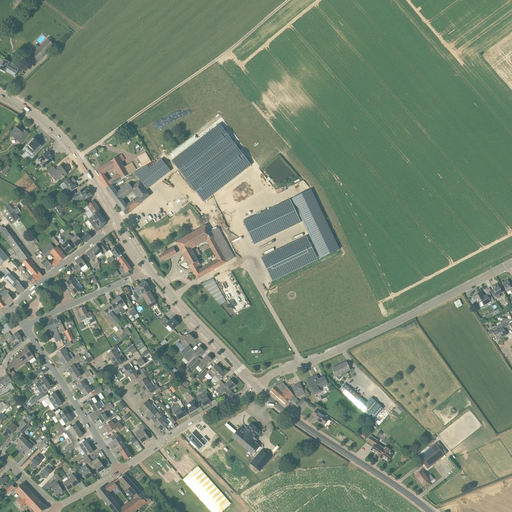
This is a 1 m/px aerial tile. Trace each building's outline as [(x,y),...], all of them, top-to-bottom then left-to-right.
[(34,52),(31,55),(38,62),(55,46),(51,42),(48,40),(48,39),(39,48),(34,52)] [(18,71),(9,65),(10,63),(4,59),(0,66),(0,69),(4,72),(6,70),(15,76),(18,71)] [(222,127),(174,164),(203,202),(251,165),(222,127)] [(10,135),(21,143),(28,134),(24,131),(23,133),(16,128),(10,135)] [(38,145),(39,144),(33,138),(26,145),(28,146),(26,148),(29,152),(28,153),(32,156),(42,146),(41,146),(40,147),(38,145)] [(38,159),(41,163),(40,164),(43,166),(43,165),(45,167),(47,166),(52,161),(54,163),(54,162),(51,158),(52,157),(49,153),(47,154),(46,153),(38,159)] [(95,171),(102,183),(107,180),(104,174),(114,168),(117,174),(121,180),(127,176),(129,175),(124,167),(121,163),(125,160),(123,156),(122,155),(121,155),(95,171)] [(151,162),(148,157),(140,162),(142,167),(151,162)] [(134,173),(147,190),(171,171),(161,159),(150,168),(147,165),(134,173)] [(53,178),(55,176),(58,180),(66,174),(60,166),(55,170),(52,167),(47,171),(53,178)] [(106,189),(111,185),(121,180),(117,174),(112,178),(112,179),(108,181),(107,180),(102,183),(106,189)] [(64,190),(68,194),(77,188),(75,184),(74,184),(74,183),(76,182),(73,178),(69,180),(69,179),(64,183),(67,187),(64,190)] [(129,183),(118,191),(115,188),(114,189),(111,185),(106,189),(107,191),(108,191),(125,215),(151,196),(150,195),(141,183),(139,181),(132,187),(129,183)] [(78,193),(73,196),(76,201),(81,198),(83,201),(92,196),(88,189),(85,191),(84,190),(78,193)] [(292,199),(321,259),(340,250),(311,190),(292,199)] [(290,200),(243,222),(253,245),(300,222),(290,200)] [(90,211),(85,214),(89,219),(92,217),(92,216),(92,215),(97,211),(99,210),(93,201),(87,206),(90,211)] [(53,208),(58,215),(61,219),(68,214),(65,210),(64,211),(59,204),(54,207),(53,208)] [(14,212),(9,205),(1,212),(6,218),(14,212)] [(92,215),(92,216),(92,217),(89,219),(93,226),(92,226),(96,232),(100,228),(105,223),(97,211),(92,215)] [(206,225),(176,243),(197,279),(227,263),(214,240),(222,236),(218,228),(209,232),(206,225)] [(82,239),(78,234),(76,236),(76,235),(73,238),(70,235),(70,236),(65,231),(61,234),(67,240),(69,238),(77,247),(82,242),(81,241),(82,240),(82,239)] [(88,233),(86,236),(82,239),(82,240),(86,243),(92,238),(88,233)] [(306,236),(261,258),(272,281),(317,259),(306,236)] [(162,255),(159,257),(161,260),(164,258),(164,260),(176,253),(173,248),(170,250),(170,249),(172,248),(167,238),(162,240),(167,250),(168,249),(169,251),(161,254),(162,255)] [(72,249),(67,242),(61,247),(67,254),(72,249)] [(46,246),(47,247),(52,253),(59,262),(66,257),(57,247),(55,249),(50,243),(46,246)] [(30,258),(20,244),(13,249),(16,253),(23,263),(29,258),(30,258)] [(111,257),(108,260),(110,262),(118,257),(121,255),(116,247),(110,251),(109,250),(108,248),(107,249),(105,246),(104,245),(101,247),(105,253),(107,251),(111,257)] [(96,246),(91,250),(96,256),(101,252),(96,246)] [(52,253),(47,247),(43,251),(41,252),(45,258),(47,256),(51,254),(52,253)] [(0,265),(9,258),(0,248),(0,265)] [(96,256),(91,250),(86,254),(91,260),(96,256)] [(59,262),(52,253),(51,254),(56,259),(50,264),(53,267),(59,262)] [(118,264),(120,268),(127,263),(121,255),(118,257),(110,262),(112,265),(116,264),(117,265),(118,264)] [(29,270),(34,265),(29,258),(23,263),(29,270)] [(86,265),(81,258),(75,262),(78,265),(75,267),(79,272),(81,270),(80,269),(86,265)] [(53,267),(50,264),(46,259),(41,263),(48,272),(53,267)] [(127,263),(120,268),(123,271),(124,270),(126,273),(131,269),(127,263)] [(35,265),(34,265),(29,270),(28,271),(32,276),(33,277),(33,276),(37,281),(42,276),(35,265)] [(3,277),(9,283),(15,278),(9,272),(3,277)] [(33,277),(32,276),(31,277),(27,272),(24,275),(27,279),(32,285),(37,281),(33,276),(33,277)] [(70,289),(76,284),(79,282),(75,277),(73,278),(71,275),(67,279),(68,280),(65,283),(70,289)] [(15,278),(9,283),(14,289),(15,288),(20,294),(25,290),(15,278)] [(226,301),(213,278),(201,284),(220,305),(226,301)] [(132,284),(137,292),(148,286),(146,283),(145,282),(139,286),(137,281),(132,284)] [(510,291),(511,293),(511,292),(511,286),(510,284),(508,281),(502,283),(507,292),(510,291)] [(79,282),(76,284),(70,289),(74,296),(78,293),(79,295),(83,291),(81,289),(83,288),(79,282)] [(491,293),(495,300),(500,297),(499,295),(502,293),(497,284),(492,287),(494,292),(491,293)] [(140,297),(143,296),(150,292),(151,291),(148,286),(137,292),(140,297)] [(7,291),(5,291),(0,294),(0,297),(6,305),(13,300),(8,294),(9,293),(7,291)] [(150,292),(143,296),(148,305),(150,308),(157,304),(155,301),(150,292)] [(490,302),(491,303),(494,302),(489,293),(490,294),(484,297),(483,297),(482,295),(481,293),(473,297),(475,300),(476,300),(478,304),(482,302),(483,306),(490,302)] [(119,297),(113,301),(120,312),(122,315),(126,312),(122,307),(125,305),(119,297)] [(114,317),(120,312),(113,301),(101,309),(103,312),(107,317),(112,313),(114,317)] [(92,316),(91,312),(87,314),(84,307),(79,309),(81,316),(79,317),(81,321),(91,317),(92,319),(89,321),(90,324),(96,321),(93,316),(92,316)] [(137,314),(134,309),(129,312),(133,317),(134,316),(137,314)] [(121,335),(124,332),(123,330),(122,331),(120,328),(121,328),(118,324),(117,320),(114,317),(112,313),(107,317),(114,324),(113,324),(115,326),(112,328),(116,332),(118,331),(121,335)] [(53,320),(53,321),(59,334),(65,332),(69,342),(73,340),(69,330),(65,331),(58,316),(55,318),(55,319),(53,320)] [(509,320),(501,318),(503,321),(507,329),(510,328),(511,330),(511,318),(509,320)] [(162,324),(166,328),(169,325),(173,330),(178,325),(173,319),(169,322),(167,320),(162,324)] [(53,321),(48,324),(51,332),(52,331),(56,342),(62,340),(59,334),(53,321)] [(496,327),(496,328),(502,338),(507,335),(504,331),(507,329),(503,321),(500,323),(501,324),(496,327)] [(4,326),(8,332),(15,328),(11,322),(4,326)] [(415,322),(404,327),(405,330),(416,325),(415,322)] [(122,330),(124,332),(125,333),(127,336),(131,334),(126,328),(122,330)] [(502,338),(496,328),(488,332),(491,338),(494,336),(497,341),(502,338)] [(21,343),(19,341),(22,339),(18,333),(11,337),(15,343),(16,344),(12,346),(14,349),(21,343)] [(182,341),(179,344),(184,349),(180,352),(184,357),(192,349),(188,345),(194,340),(189,335),(186,338),(184,336),(180,339),(182,341)] [(145,345),(140,337),(137,339),(139,342),(135,345),(138,349),(145,345)] [(107,355),(110,359),(118,354),(115,349),(118,348),(116,345),(111,349),(112,351),(107,355)] [(189,361),(193,358),(193,357),(195,358),(197,356),(198,357),(204,351),(200,347),(197,349),(194,346),(189,352),(184,357),(189,361)] [(27,348),(21,353),(23,357),(25,355),(29,361),(34,358),(27,348)] [(57,354),(60,359),(67,355),(63,349),(57,354)] [(110,359),(113,363),(123,356),(120,352),(118,354),(110,359)] [(23,357),(21,353),(15,357),(9,365),(13,368),(15,370),(21,366),(29,361),(25,355),(23,357)] [(73,358),(75,361),(82,356),(80,357),(79,355),(74,358),(70,353),(67,355),(60,359),(64,365),(73,358)] [(71,375),(77,371),(80,369),(77,364),(84,359),(82,356),(75,361),(76,364),(67,370),(71,375)] [(88,364),(93,360),(90,356),(85,359),(88,364)] [(123,356),(113,363),(116,368),(126,361),(123,356)] [(190,368),(193,371),(198,366),(202,370),(212,360),(207,356),(200,363),(198,360),(196,362),(190,368)] [(194,359),(186,367),(189,369),(190,368),(196,362),(194,359)] [(123,375),(124,374),(133,367),(130,362),(127,364),(127,365),(120,370),(123,375)] [(332,369),(335,377),(350,370),(346,362),(332,369)] [(212,378),(221,370),(216,365),(210,371),(208,374),(212,378)] [(127,378),(129,377),(140,369),(138,370),(135,366),(133,367),(124,374),(127,378)] [(141,375),(142,377),(148,374),(146,371),(145,372),(144,369),(141,370),(140,369),(129,377),(132,381),(141,375)] [(196,378),(199,380),(207,371),(205,369),(196,378)] [(215,390),(216,390),(223,384),(220,380),(226,374),(221,370),(212,378),(216,382),(218,383),(216,385),(212,389),(214,391),(215,390)] [(77,371),(71,375),(74,380),(81,376),(77,371)] [(0,386),(3,385),(4,387),(14,381),(13,379),(10,374),(8,375),(3,378),(0,379),(0,386)] [(138,383),(141,388),(149,383),(146,378),(149,376),(148,374),(142,377),(144,380),(138,383)] [(307,380),(311,388),(314,395),(321,392),(319,388),(327,385),(324,377),(323,377),(318,380),(316,376),(307,380)] [(39,389),(48,383),(45,377),(39,381),(37,379),(34,381),(28,385),(30,387),(35,384),(38,389),(39,389)] [(81,391),(88,386),(91,384),(88,380),(85,382),(84,381),(78,385),(81,391)] [(223,384),(216,390),(220,395),(225,390),(229,390),(230,391),(235,385),(230,380),(225,385),(223,384)] [(48,383),(41,387),(45,393),(46,392),(52,388),(48,383)] [(144,392),(152,387),(149,383),(141,388),(144,392)] [(274,387),(270,391),(285,403),(288,400),(291,402),(292,400),(295,404),(299,402),(293,395),(288,389),(283,383),(274,387)] [(304,394),(306,398),(310,395),(305,389),(302,390),(301,387),(300,388),(299,384),(292,387),(294,391),(295,391),(298,397),(304,394)] [(348,387),(344,384),(339,390),(343,392),(342,393),(367,415),(373,420),(383,409),(371,398),(366,403),(348,387)] [(175,385),(170,388),(173,393),(178,390),(175,385)] [(88,386),(81,391),(85,396),(91,392),(88,386)] [(152,387),(144,392),(147,396),(155,391),(152,387)] [(88,401),(92,407),(98,402),(101,401),(101,400),(98,395),(103,392),(101,389),(96,393),(92,395),(94,397),(88,401)] [(42,393),(32,400),(29,402),(32,405),(34,403),(36,402),(38,401),(38,400),(44,397),(42,393)] [(46,399),(44,397),(38,400),(38,401),(39,402),(40,403),(44,401),(47,406),(52,403),(58,399),(55,393),(46,399)] [(201,401),(202,404),(202,403),(204,406),(211,403),(209,400),(213,398),(209,394),(207,395),(205,393),(198,397),(197,398),(199,401),(201,401)] [(186,405),(190,413),(197,409),(191,400),(194,399),(190,394),(184,398),(189,404),(186,405)] [(185,408),(180,400),(178,401),(177,398),(173,400),(176,405),(179,410),(175,413),(179,420),(185,416),(182,410),(185,408)] [(58,399),(52,403),(55,409),(62,404),(58,399)] [(304,399),(302,400),(299,402),(295,404),(297,407),(303,403),(313,410),(314,408),(315,407),(310,404),(307,401),(304,399)] [(140,408),(144,412),(151,405),(147,401),(140,408)] [(95,412),(102,408),(98,402),(92,407),(95,412)] [(5,404),(0,408),(0,412),(1,413),(5,408),(6,409),(8,407),(5,404)] [(112,405),(106,409),(108,411),(98,417),(102,423),(111,417),(108,411),(113,408),(112,405)] [(144,412),(147,415),(154,409),(151,405),(144,412)] [(404,410),(399,405),(394,410),(399,415),(404,410)] [(155,415),(157,417),(162,413),(157,407),(154,409),(147,415),(151,419),(155,415)] [(59,421),(62,419),(69,415),(65,409),(59,414),(56,415),(54,413),(49,416),(51,419),(55,416),(59,421)] [(316,410),(312,415),(315,417),(314,419),(324,426),(328,419),(319,413),(320,413),(316,410)] [(154,423),(158,427),(165,421),(162,417),(164,415),(162,413),(157,417),(159,419),(154,423)] [(62,419),(64,422),(66,424),(72,420),(69,415),(62,419)] [(22,421),(20,423),(21,424),(18,428),(17,429),(20,431),(26,425),(22,421)] [(165,421),(158,427),(161,431),(168,425),(165,421)] [(10,436),(15,430),(17,429),(18,428),(14,423),(13,422),(10,425),(2,434),(5,437),(8,434),(10,436)] [(123,428),(119,422),(114,425),(112,422),(104,427),(109,433),(114,429),(116,432),(123,428)] [(137,436),(142,443),(149,439),(144,432),(146,430),(142,424),(137,427),(142,433),(137,436)] [(30,428),(26,425),(20,431),(22,434),(26,429),(27,430),(30,428)] [(66,435),(68,438),(79,430),(76,425),(67,431),(65,428),(59,432),(61,435),(64,433),(65,434),(66,435)] [(250,453),(252,454),(258,447),(253,444),(256,440),(255,439),(254,437),(259,431),(251,425),(244,434),(240,430),(233,438),(249,451),(247,453),(249,454),(250,453)] [(72,443),(68,446),(65,447),(67,450),(70,448),(79,442),(77,440),(83,436),(79,430),(68,438),(72,443)] [(199,441),(192,433),(187,438),(199,450),(208,442),(204,437),(199,441)] [(113,451),(118,448),(123,444),(119,437),(116,434),(112,437),(114,440),(109,444),(113,451)] [(382,458),(388,461),(392,454),(389,452),(390,451),(385,448),(384,449),(376,444),(378,441),(370,436),(366,443),(370,445),(373,447),(371,451),(378,455),(377,456),(382,459),(382,458)] [(16,447),(19,450),(27,442),(22,437),(17,442),(19,444),(16,447)] [(38,449),(44,442),(40,438),(38,441),(39,442),(35,446),(38,449)] [(27,442),(19,450),(22,453),(25,450),(27,452),(31,447),(32,448),(35,444),(30,439),(27,442)] [(79,453),(83,451),(90,446),(86,441),(80,445),(79,442),(70,448),(71,451),(74,449),(76,451),(77,450),(79,453)] [(427,469),(448,453),(439,441),(418,458),(427,469)] [(48,446),(44,442),(38,449),(40,451),(44,447),(45,448),(48,446)] [(118,448),(125,460),(131,456),(123,444),(118,448)] [(80,464),(84,462),(86,460),(89,458),(87,456),(93,452),(90,446),(83,451),(85,454),(82,456),(83,458),(78,462),(80,464)] [(260,472),(271,459),(261,451),(250,464),(260,472)] [(41,461),(39,458),(40,457),(38,454),(36,456),(31,462),(33,463),(30,466),(33,469),(41,461)] [(65,463),(62,459),(59,462),(61,463),(56,467),(59,470),(64,465),(65,463)] [(96,469),(99,473),(105,469),(100,462),(98,459),(92,463),(93,464),(90,466),(93,471),(96,469)] [(86,460),(84,462),(86,465),(80,469),(87,480),(92,476),(88,469),(87,468),(90,466),(86,460)] [(52,466),(50,469),(47,466),(39,475),(42,478),(45,475),(47,477),(54,469),(52,466)] [(430,481),(422,470),(415,476),(423,486),(430,481)] [(67,477),(69,480),(74,487),(79,484),(74,476),(72,474),(67,477)] [(48,481),(51,483),(55,479),(56,482),(58,481),(54,475),(48,481)] [(127,499),(129,503),(135,511),(145,503),(147,505),(152,501),(143,492),(142,494),(125,475),(119,479),(133,494),(127,499)] [(0,478),(0,487),(0,488),(9,480),(6,477),(3,480),(1,478),(0,478)] [(74,487),(69,480),(63,484),(68,491),(74,487)] [(58,484),(56,482),(51,485),(52,488),(57,495),(63,491),(58,484)] [(112,511),(134,511),(135,511),(129,503),(121,510),(111,497),(120,491),(114,482),(97,491),(112,511)] [(41,511),(47,509),(23,483),(15,491),(22,498),(18,501),(19,503),(22,508),(27,503),(35,511),(33,511),(41,511)] [(2,492),(6,496),(14,488),(11,484),(2,492)]
